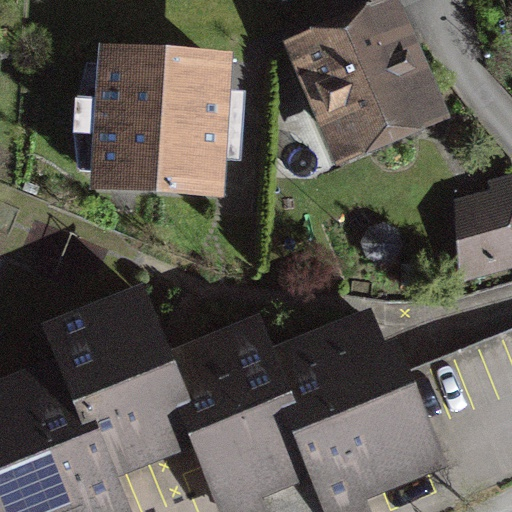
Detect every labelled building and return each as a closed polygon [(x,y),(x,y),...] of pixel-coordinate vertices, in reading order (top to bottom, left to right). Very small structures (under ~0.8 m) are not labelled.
[(285,0),(292,10),(307,0),(285,0)] [(400,124),(428,112),(387,15),(341,34),(304,50),(345,147),(373,135),(377,145),(404,134),(400,124)] [(111,58),(103,182),(210,189),(219,65),(111,58)] [(471,271),(511,259),(511,181),(496,186),(499,196),(468,205),(471,271)] [(50,333),(63,366),(109,471),(194,437),(167,364),(140,297),(50,333)] [(167,364),(194,437),(222,505),(223,508),(225,510),(226,511),(354,511),(356,510),(358,508),(359,505),(359,503),(359,500),(359,497),(358,494),(357,493),(437,458),(400,370),(397,362),(396,360),(394,358),(393,357),(391,356),(389,355),(387,354),(385,354),(383,354),(381,355),(367,322),(304,347),(303,344),(296,342),(289,343),(279,347),(272,352),(269,357),(257,327),(167,364)] [(122,502),(109,471),(63,366),(0,391),(0,511),(121,511),(122,511),(122,508),(122,505),(122,502)]
